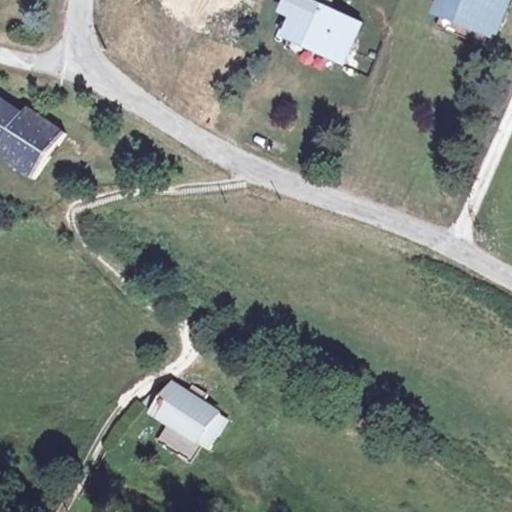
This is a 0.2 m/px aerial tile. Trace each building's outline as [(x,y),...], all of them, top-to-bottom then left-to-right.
[(293,37),(343,60),(358,27),(328,13),(333,0),(291,0),(286,12),(302,19),(293,37)] [(496,34),(509,1),(508,0),(449,0),(444,14),(490,32),(496,34)] [(444,14),(440,28),(484,46),(490,32),(444,14)] [(0,93),(0,156),(38,180),(71,129),(32,105),(28,111),(0,93)] [(206,446),(212,450),(227,423),(217,416),(219,413),(202,402),(205,394),(195,387),(191,394),(174,383),(165,399),(156,392),(147,403),(157,409),(155,413),(172,424),(161,443),(195,465),(206,446)]
